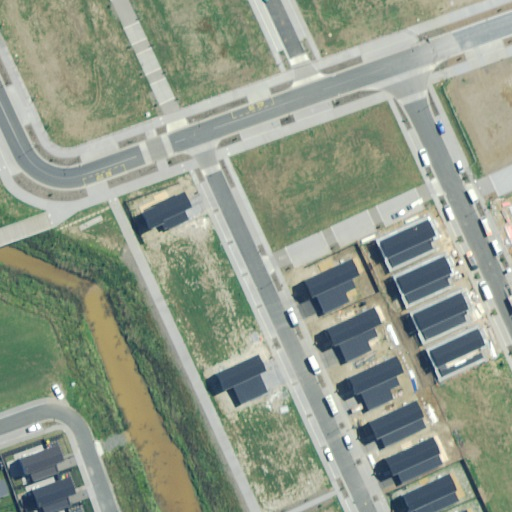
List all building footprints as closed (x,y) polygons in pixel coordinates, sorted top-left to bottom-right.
[(153,208),(141,213),(149,230),(161,224),(164,231),(188,221),(184,212),(190,209),(183,193),(173,198),(173,196),(152,206),(153,208)] [(424,217),(377,239),(385,256),(387,256),(392,266),(432,248),(427,237),(432,235),(424,217)] [(198,226),(161,243),(169,260),(179,256),(182,263),(204,253),(200,246),(206,243),(198,226)] [(440,255),(394,276),(402,294),(403,293),(408,304),(449,285),(444,274),(449,272),(440,255)] [(356,273),(349,256),(300,279),(308,295),(314,292),(324,312),(348,301),(344,291),(354,286),(349,276),(356,273)] [(213,259),(176,276),(184,293),(193,288),(197,297),(219,286),(215,278),(221,276),(213,259)] [(226,289),(188,306),(196,322),(197,322),(201,330),(232,316),(228,308),(234,305),(226,289)] [(457,291),(410,313),(418,330),(420,330),(425,340),(465,322),(460,311),(465,309),(457,291)] [(379,322),(371,305),(323,328),(330,344),(337,342),(346,361),(371,350),(366,340),(376,335),(372,326),(379,322)] [(241,321),(203,338),(211,354),(212,354),(216,362),(247,348),(243,340),(249,337),(241,321)] [(474,327),(427,348),(435,366),(437,365),(442,376),(482,357),(477,346),(482,344),(474,327)] [(253,352),(212,371),(220,389),(230,385),(239,403),(266,391),(257,372),(262,370),(253,352)] [(400,371),(393,354),(344,377),(352,393),(358,390),(368,410),(392,399),(388,389),(398,384),(393,374),(400,371)] [(283,414),(275,397),(237,415),(244,431),(246,431),(250,440),(281,425),(277,416),(283,414)] [(412,400),(365,422),(373,439),(379,436),(384,447),(425,428),(412,400)] [(298,446),(290,429),(252,447),(260,463),(261,462),(265,471),(296,457),(292,448),(298,446)] [(429,436),(382,458),(390,475),(395,472),(400,483),(442,464),(429,436)] [(52,445),(15,458),(21,474),(28,472),(31,482),(56,473),(52,464),(58,461),(52,445)] [(313,478),(305,461),(267,479),(275,495),(276,495),(280,504),(311,489),(307,480),(313,478)] [(446,474),(398,495),(406,511),(412,510),(413,511),(436,511),(459,502),(446,474)] [(64,477),(27,490),(33,506),(40,504),(42,511),(47,511),(67,505),(64,496),(70,494),(64,477)]
